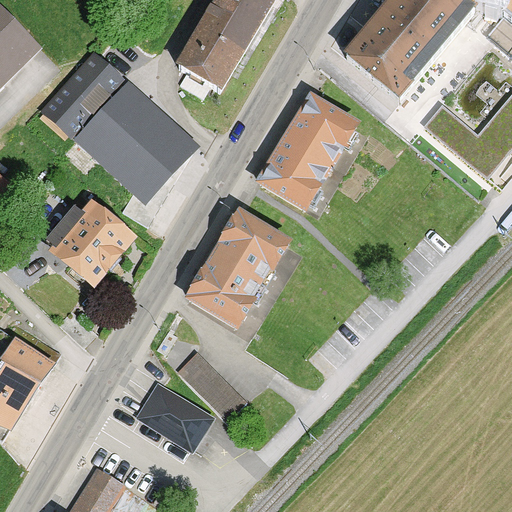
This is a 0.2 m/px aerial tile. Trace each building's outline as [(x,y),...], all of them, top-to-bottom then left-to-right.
[(219,99),(283,0),(209,0),(167,66),(219,99)] [(456,0),(399,0),(343,68),(400,116),(480,20),(471,12),(456,0)] [(511,0),(456,0),(471,12),(504,21),(499,28),(511,38),(511,0)] [(0,18),(0,91),(36,56),(0,18)] [(442,109),(424,130),(487,184),(511,155),(511,38),(499,28),(486,44),(511,65),(511,97),(478,138),(442,109)] [(125,87),(91,55),(38,114),(72,145),(125,87)] [(72,145),(143,211),(197,152),(125,87),(72,145)] [(357,127),(308,99),(258,185),(307,214),(357,127)] [(91,292),(136,241),(91,202),(47,253),(91,292)] [(289,248),(234,214),(180,301),(236,335),(289,248)] [(53,368),(15,342),(0,363),(0,432),(6,436),(53,368)] [(248,406),(197,356),(177,376),(228,426),(248,406)] [(214,422),(157,389),(137,423),(194,456),(214,422)] [(111,511),(125,488),(94,470),(69,511),(111,511)]
